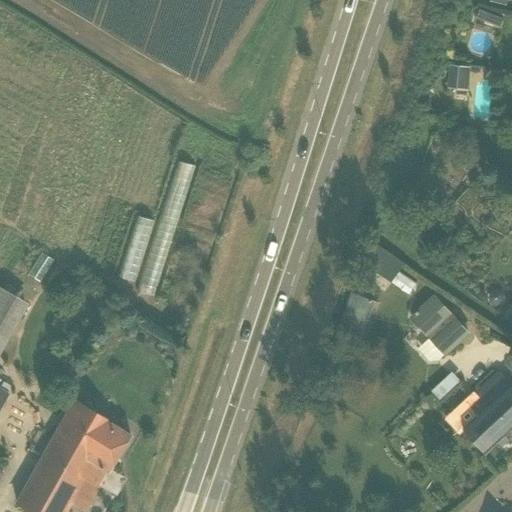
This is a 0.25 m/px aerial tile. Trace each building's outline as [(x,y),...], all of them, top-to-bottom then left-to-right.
[(481,10),(477,18),(501,28),(504,19),(481,10)] [(469,68),(455,67),(448,66),(446,88),(468,90),(469,68)] [(178,160),(139,290),(155,295),(195,165),(178,160)] [(137,215),(119,277),(137,282),(155,220),(137,215)] [(400,272),(405,265),(406,263),(373,241),(372,242),(352,272),(369,283),(376,271),(393,282),(400,272)] [(42,254),(28,275),(38,281),(53,261),(42,254)] [(400,272),(393,282),(410,294),(417,284),(400,272)] [(373,301),(376,294),(368,291),(366,298),(373,301)] [(350,293),(336,332),(365,342),(379,303),(350,293)] [(0,358),(28,311),(0,294),(0,358)] [(412,318),(431,338),(446,354),(460,341),(457,339),(467,330),(436,296),(419,311),(416,313),(417,314),(412,318)] [(464,429),(486,453),(498,442),(503,447),(510,440),(505,435),(511,428),(511,366),(509,364),(475,395),(467,403),(479,415),(464,429)] [(441,400),(445,396),(436,387),(432,391),(441,400)] [(84,509),(99,485),(110,468),(130,435),(75,401),(15,498),(38,511),(61,511),(69,500),(84,509)]
